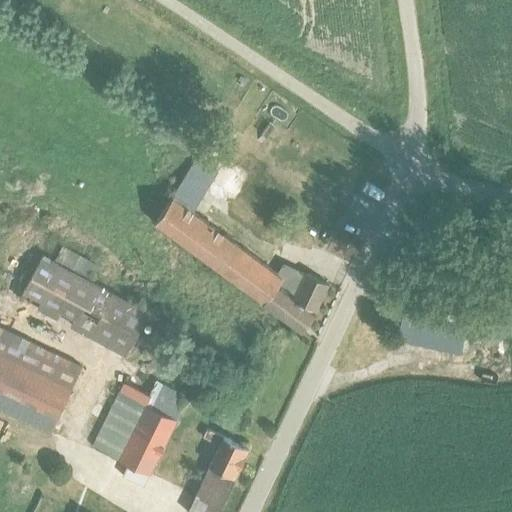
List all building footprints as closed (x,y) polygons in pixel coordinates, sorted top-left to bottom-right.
[(285,274),(278,269),(225,230),(224,232),(218,228),(220,225),(196,208),(215,178),(193,163),(172,195),(173,196),(155,221),(301,331),(315,311),(329,283),(291,266),(285,274)] [(44,253),(20,298),(126,355),(150,311),(90,278),(98,264),(63,245),(54,258),(44,253)] [(285,274),(291,266),(284,262),(278,269),(285,274)] [(403,310),(397,337),(461,350),(469,314),(444,309),(442,319),(403,310)] [(0,324),(0,407),(33,423),(50,432),(83,364),(0,324)] [(124,382),(93,445),(150,474),(178,418),(177,417),(188,395),(158,381),(151,394),(124,382)] [(220,443),(187,511),(188,511),(218,511),(250,448),(208,427),(204,435),(220,443)]
